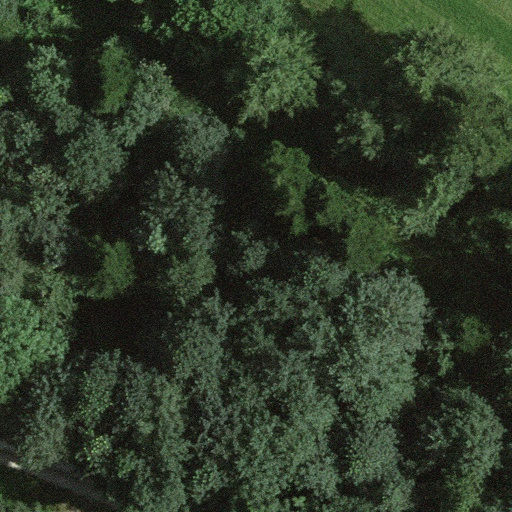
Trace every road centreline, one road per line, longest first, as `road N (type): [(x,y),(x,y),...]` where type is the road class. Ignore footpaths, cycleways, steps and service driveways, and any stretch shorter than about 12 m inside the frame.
road 1 (track): [(103,0),(511,317)]
road 2 (track): [(0,455),(145,511)]
